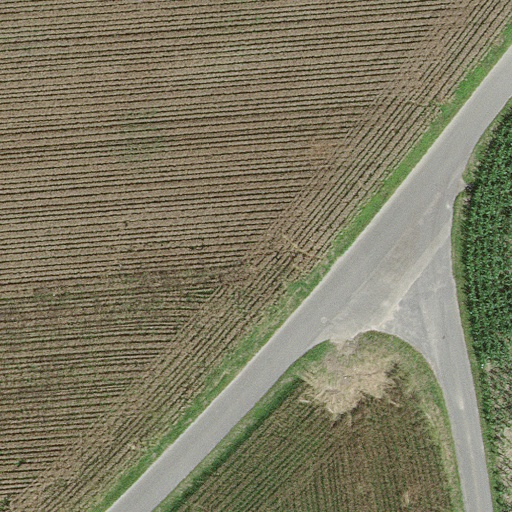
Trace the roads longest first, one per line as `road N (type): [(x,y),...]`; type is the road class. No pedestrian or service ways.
road 1 (unclassified): [(390,243),(134,511)]
road 2 (unclassified): [(390,243),(452,355),(476,511)]
road 3 (unclassified): [(511,74),(390,243)]
